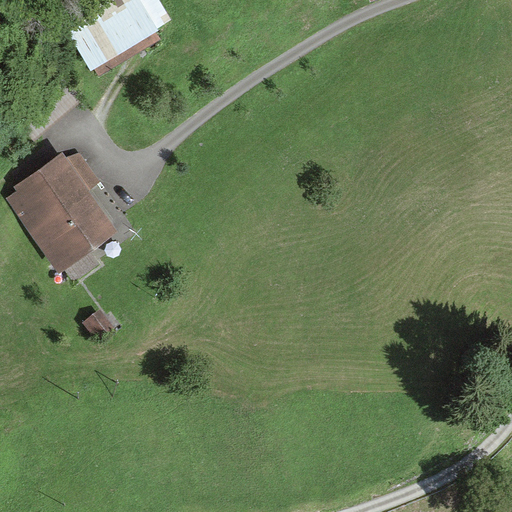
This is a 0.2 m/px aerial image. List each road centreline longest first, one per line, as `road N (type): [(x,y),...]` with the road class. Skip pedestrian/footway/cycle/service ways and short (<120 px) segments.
road 1 (track): [(82,132),(113,167),(136,167),(357,14),(396,0)]
road 2 (track): [(358,511),(463,465),(511,419)]
